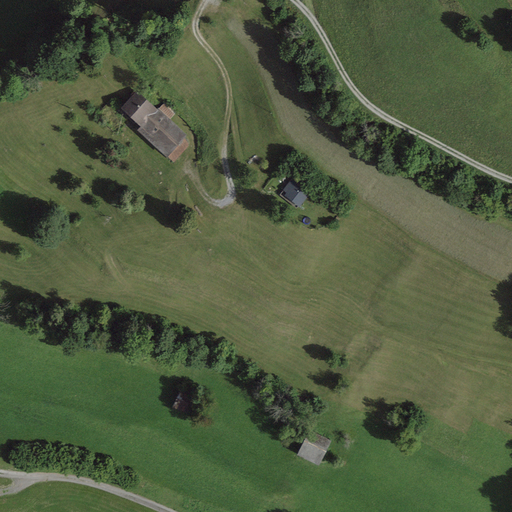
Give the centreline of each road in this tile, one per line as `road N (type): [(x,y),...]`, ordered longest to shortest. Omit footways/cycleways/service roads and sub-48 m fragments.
road 1 (track): [(511,180),(361,99),(293,0)]
road 2 (track): [(187,168),(214,203),(232,190),(224,151),(228,85),(194,26),(204,0)]
road 3 (track): [(0,473),(103,484),(166,511)]
